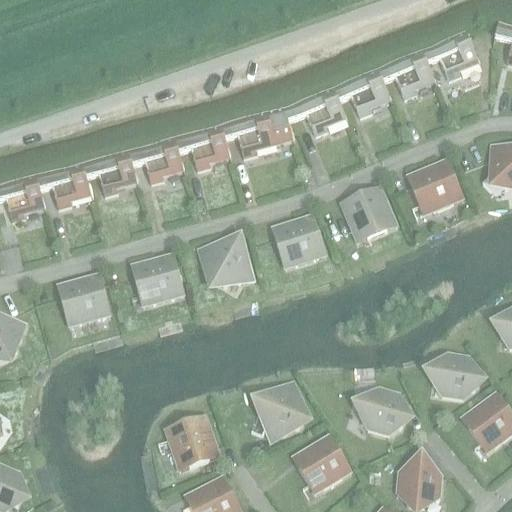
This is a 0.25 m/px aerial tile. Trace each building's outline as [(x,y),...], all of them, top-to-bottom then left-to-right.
[(511,28),(497,26),(494,41),(511,45),(507,68),(511,69),(511,28)] [(427,68),(427,67),(439,63),(448,85),(460,80),(459,76),(479,67),(466,34),(421,53),(427,68)] [(435,86),(427,67),(427,68),(421,53),(376,72),(382,86),(383,86),(394,81),(404,103),(416,98),(414,94),(435,86)] [(391,104),(383,86),(382,86),(376,72),(332,90),(335,97),(338,104),(339,104),(350,99),(359,122),(372,116),(370,113),(391,104)] [(338,104),(335,97),(332,90),(285,109),(284,110),(290,124),(306,118),(315,140),(327,135),(326,131),(346,123),(339,104),(338,104)] [(288,125),(290,124),(284,110),(220,127),(225,143),(225,142),(237,139),(243,162),(256,159),(255,155),(293,144),(288,125)] [(230,162),(225,142),(225,143),(220,127),(174,140),(178,155),(179,155),(191,152),(197,175),(210,171),(209,168),(230,162)] [(184,174),(179,155),(178,155),(174,140),(128,153),(132,168),(145,164),(151,187),(164,184),(163,180),(184,174)] [(511,187),(511,155),(506,149),(490,164),(497,171),(490,178),(505,194),(511,187)] [(138,187),(132,168),(128,153),(81,165),(86,181),(86,180),(98,177),(105,200),(117,197),(116,193),(138,187)] [(91,200),(86,180),(86,181),(81,165),(35,178),(39,193),(40,193),(52,190),(58,213),(71,209),(70,206),(91,200)] [(433,215),(453,207),(449,198),(458,194),(450,174),(441,178),(437,169),(417,177),(421,186),(411,190),(420,210),(429,206),(433,215)] [(45,212),(40,193),(39,193),(35,178),(0,187),(0,203),(6,202),(12,226),(25,222),(24,218),(45,212)] [(367,243),(387,235),(383,225),(392,221),(384,202),(374,205),(371,196),(351,205),(355,214),(345,218),(354,238),(363,234),(367,243)] [(295,269),(316,263),(312,253),(322,250),(315,230),(306,233),(303,223),(282,230),(285,239),(276,243),(282,263),(292,260),(295,269)] [(206,281),(225,292),(230,283),(239,288),(249,269),(240,264),(245,255),(226,245),(221,254),(213,249),(202,268),(211,273),(206,281)] [(153,308),(174,302),(171,293),(181,290),(175,269),(165,272),(162,262),(142,268),(144,277),(135,280),(140,301),(150,298),(153,308)] [(79,328),(100,322),(97,312),(107,310),(101,289),(91,292),(89,282),(68,288),(70,297),(61,300),(67,321),(76,318),(79,328)] [(509,352),(511,352),(511,320),(503,320),(500,341),(510,343),(509,352)] [(0,363),(16,355),(12,346),(20,342),(10,323),(1,327),(0,325),(0,363)] [(441,400),(462,404),(464,394),(474,395),(477,374),(467,372),(469,363),(448,359),(446,369),(436,367),(433,389),(443,390),(441,400)] [(264,431),(285,439),(288,430),(298,434),(305,413),(296,410),(299,400),(279,393),(276,402),(266,398),(259,419),(268,422),(264,431)] [(400,433),(406,412),(397,409),(399,399),(379,394),(376,403),(366,401),(360,421),(370,424),(367,434),(388,440),(391,430),(400,433)] [(495,451),(511,437),(506,430),(511,425),(511,420),(501,406),(493,412),(487,404),(470,417),(476,425),(468,431),(481,449),(489,443),(495,451)] [(189,471),(209,464),(206,455),(216,452),(209,431),(199,435),(196,425),(175,432),(179,442),(169,445),(176,465),(186,462),(189,471)] [(323,493),(342,482),(336,473),(345,468),(334,449),(325,455),(320,446),(301,457),(307,466),(298,471),(309,489),(318,484),(323,493)] [(406,509),(428,511),(429,501),(439,502),(441,481),(431,480),(432,470),(410,468),(409,478),(399,477),(397,498),(407,499),(406,509)] [(0,511),(4,511),(7,507),(16,511),(25,491),(16,487),(20,478),(0,469),(0,511)] [(233,511),(237,510),(227,491),(218,495),(213,487),(194,496),(199,505),(190,510),(190,511),(233,511)]
